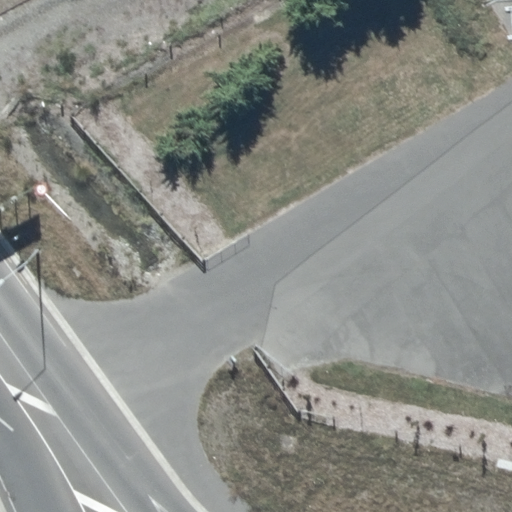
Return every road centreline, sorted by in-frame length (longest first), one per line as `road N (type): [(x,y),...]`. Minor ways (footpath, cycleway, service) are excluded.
road 1 (tertiary): [(23,397),(156,511)]
road 2 (tertiary): [(58,511),(23,397)]
